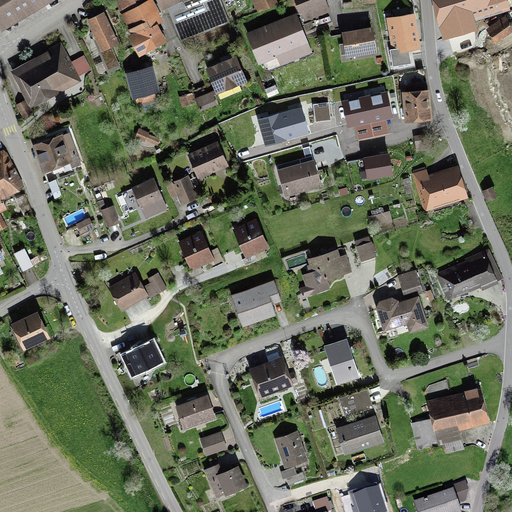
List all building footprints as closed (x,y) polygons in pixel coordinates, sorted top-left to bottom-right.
[(0,0),(0,21),(35,0),(0,0)] [(145,0),(115,0),(135,35),(132,37),(141,52),(163,40),(154,24),(158,23),(145,0)] [(160,0),(162,4),(166,3),(181,41),(229,22),(220,0),(160,0)] [(253,0),(259,11),(269,7),(265,0),(253,0)] [(325,0),(295,0),(303,21),(330,10),(325,0)] [(506,0),(433,0),(445,38),(474,29),(469,14),(507,2),(506,0)] [(101,3),(88,9),(93,19),(89,20),(102,48),(116,42),(113,35),(115,34),(113,29),(110,30),(103,14),(106,13),(101,3)] [(415,11),(387,16),(392,47),(390,48),(393,64),(412,60),(410,48),(422,46),(415,11)] [(296,12),(246,32),(259,64),(277,57),(280,65),(312,52),(296,12)] [(511,29),(506,21),(490,31),(496,40),(511,29)] [(371,29),(344,34),(348,54),(375,49),(371,29)] [(63,83),(77,75),(63,50),(50,57),(15,76),(18,82),(22,80),(33,99),(54,88),(54,87),(63,82),(63,83)] [(84,56),(72,62),(79,75),(91,69),(84,56)] [(236,57),(207,68),(216,90),(238,81),(239,84),(246,82),(236,57)] [(148,68),(129,73),(136,102),(155,97),(148,68)] [(424,84),(421,69),(399,73),(401,99),(407,100),(408,118),(428,116),(426,92),(427,91),(426,84),(424,84)] [(388,89),(342,98),(349,126),(393,116),(388,89)] [(24,117),(32,112),(26,101),(18,106),(24,117)] [(302,104),(255,116),(263,145),(310,132),(302,104)] [(147,133),(139,130),(137,136),(145,139),(147,133)] [(68,133),(35,146),(49,182),(82,169),(68,133)] [(218,144),(189,156),(198,176),(227,163),(218,144)] [(389,153),(366,156),(369,176),(392,173),(389,153)] [(0,193),(22,183),(16,169),(12,171),(4,155),(0,157),(0,193)] [(301,164),(278,170),(281,180),(284,179),(287,191),(300,188),(300,191),(321,185),(315,163),(301,166),(301,164)] [(426,169),(413,173),(425,210),(429,209),(430,210),(433,209),(431,202),(463,192),(456,170),(441,174),(441,177),(430,181),(426,169)] [(196,198),(186,175),(173,181),(182,203),(196,198)] [(154,178),(132,188),(145,219),(168,209),(154,178)] [(492,187),(483,191),(487,200),(496,196),(492,187)] [(113,206),(101,210),(107,228),(119,223),(113,206)] [(390,212),(369,217),(372,226),(392,220),(390,212)] [(90,219),(77,225),(80,232),(93,226),(90,219)] [(266,245),(255,221),(237,230),(248,254),(266,245)] [(212,258),(201,234),(183,242),(193,266),(212,258)] [(361,239),(355,241),(357,246),(356,246),(362,261),(376,256),(371,241),(363,244),(361,239)] [(24,249),(13,255),(23,272),(34,267),(24,249)] [(452,272),(440,278),(448,295),(476,282),(477,284),(480,285),(488,282),(489,284),(502,278),(488,249),(475,255),(478,261),(471,264),(469,260),(460,265),(460,264),(450,269),(452,272)] [(336,250),(310,259),(316,275),(308,278),(310,285),(300,289),(303,296),(328,287),(325,279),(350,270),(346,258),(339,260),(336,250)] [(255,253),(242,259),(245,265),(258,259),(255,253)] [(201,265),(187,271),(190,278),(204,272),(201,265)] [(414,270),(399,275),(406,297),(422,292),(417,277),(416,277),(414,270)] [(166,289),(157,273),(150,277),(153,282),(145,287),(151,297),(166,289)] [(145,295),(134,275),(112,287),(123,307),(145,295)] [(274,281),(236,294),(246,321),(273,312),(269,301),(280,297),(274,281)] [(380,301),(378,307),(382,320),(387,323),(390,322),(391,326),(411,320),(414,329),(426,325),(417,297),(398,303),(397,300),(391,298),(380,301)] [(37,317),(14,327),(22,345),(45,334),(37,317)] [(347,339),(324,346),(328,358),(333,357),(340,381),(359,375),(347,339)] [(152,341),(126,353),(127,354),(130,360),(127,362),(133,373),(132,373),(132,374),(161,361),(152,341)] [(270,362),(252,369),(262,393),(297,380),(294,371),(287,374),(281,359),(271,363),(270,362)] [(366,388),(338,396),(344,415),(371,406),(366,388)] [(432,418),(412,423),(418,449),(443,443),(445,452),(463,447),(458,423),(484,416),(477,388),(467,391),(469,398),(441,404),(439,398),(427,400),(432,418)] [(207,395),(176,406),(184,427),(215,416),(207,395)] [(374,417),(338,429),(346,451),(381,439),(374,417)] [(221,433),(207,438),(211,452),(226,447),(221,433)] [(286,446),(279,449),(285,465),(306,457),(297,433),(283,438),(286,446)] [(217,464),(205,469),(218,497),(245,485),(237,466),(221,473),(217,464)] [(283,478),(286,477),(297,474),(294,467),(280,471),(283,478)] [(302,472),(297,474),(286,477),(288,485),(305,479),(302,472)] [(452,491),(415,504),(417,511),(459,511),(457,503),(465,500),(468,490),(465,482),(451,487),(452,491)] [(379,511),(385,510),(377,486),(354,494),(360,511),(379,511)] [(327,497),(313,502),(316,511),(328,511),(331,511),(327,497)]
